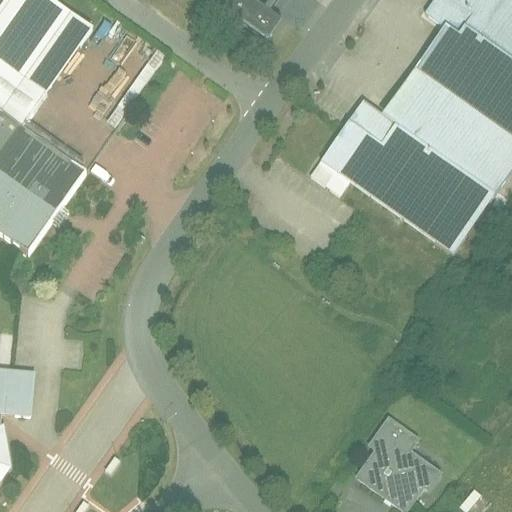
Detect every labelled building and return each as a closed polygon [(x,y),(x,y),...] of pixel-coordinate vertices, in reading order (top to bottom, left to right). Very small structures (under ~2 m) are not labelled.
[(46,0),(0,0),(0,233),(28,253),(83,174),(25,134),(95,34),(46,0)] [(256,0),(231,0),(225,10),(277,44),(291,23),(256,0)] [(366,112),(323,175),(337,185),(451,263),(511,174),(511,0),(439,0),(426,20),(446,34),(383,124),(366,112)] [(42,377),(0,373),(0,417),(38,421),(42,377)] [(424,446),(390,422),(371,449),(379,455),(360,482),(402,511),(413,511),(426,495),(432,500),(447,479),(415,457),(424,446)] [(0,488),(15,464),(11,447),(5,428),(0,432),(0,488)]
